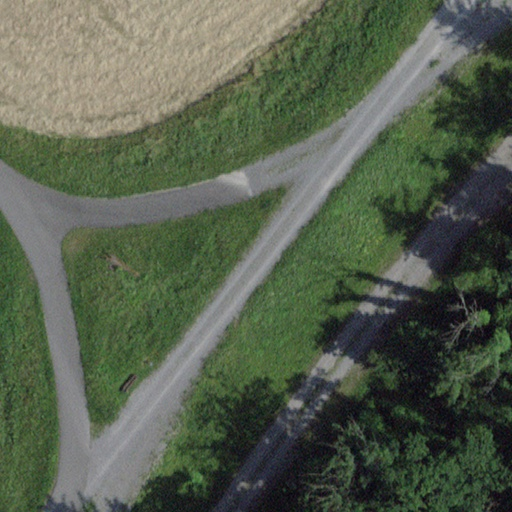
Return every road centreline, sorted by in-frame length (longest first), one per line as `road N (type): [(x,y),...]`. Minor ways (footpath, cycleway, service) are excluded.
road 1 (track): [(472,0),(82,489)]
road 2 (track): [(256,511),(511,152)]
road 3 (track): [(82,489),(79,387),(56,254),(43,209),(0,167)]
road 4 (track): [(43,209),(155,209),(345,151)]
road 5 (track): [(115,511),(189,358)]
